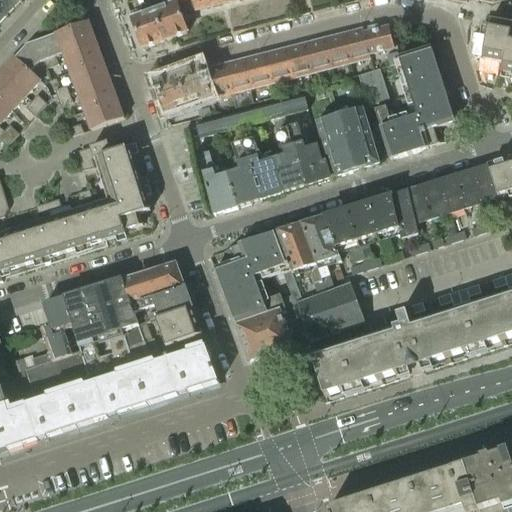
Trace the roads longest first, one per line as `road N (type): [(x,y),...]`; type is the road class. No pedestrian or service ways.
road 1 (residential): [(490,146),(445,23),(382,12),(127,76)]
road 2 (secondary): [(511,379),(85,511)]
road 3 (residential): [(187,244),(490,146)]
road 4 (residential): [(0,304),(187,244)]
road 5 (residential): [(187,244),(127,76)]
road 6 (residential): [(373,305),(511,262)]
road 7 (residential): [(237,377),(187,244)]
